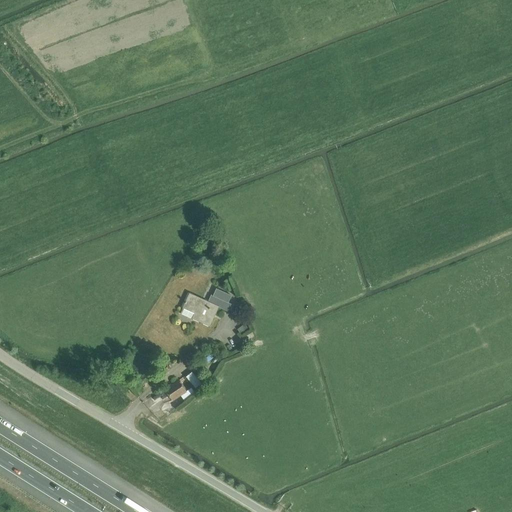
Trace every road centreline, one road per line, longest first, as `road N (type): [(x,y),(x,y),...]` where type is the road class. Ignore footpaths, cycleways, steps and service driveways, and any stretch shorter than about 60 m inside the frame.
road 1 (unclassified): [(261,511),(0,357)]
road 2 (motorway): [(136,511),(0,423)]
